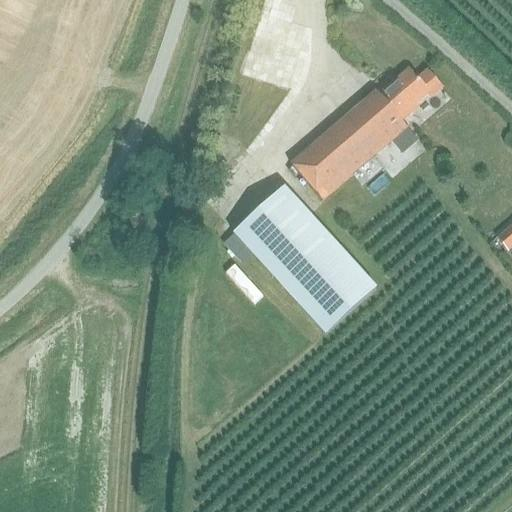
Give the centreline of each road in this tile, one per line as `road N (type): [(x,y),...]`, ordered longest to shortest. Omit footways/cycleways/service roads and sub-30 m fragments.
road 1 (tertiary): [(0,310),(134,157),(183,0)]
road 2 (unclassified): [(511,106),(387,0)]
